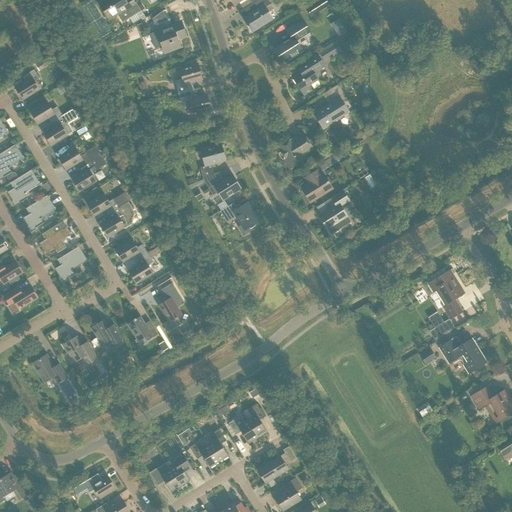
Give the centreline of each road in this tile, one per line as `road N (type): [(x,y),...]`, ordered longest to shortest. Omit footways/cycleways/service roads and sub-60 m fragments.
road 1 (unclassified): [(104,440),(258,353),(344,292)]
road 2 (residential): [(115,282),(12,109),(0,109)]
road 3 (unclassified): [(344,292),(255,148)]
road 4 (residential): [(255,148),(293,129),(294,118),(268,56),(230,70)]
road 5 (unclassified): [(344,292),(458,227)]
road 6 (unclassified): [(511,338),(493,283),(458,227)]
road 7 (residential): [(0,207),(60,311)]
